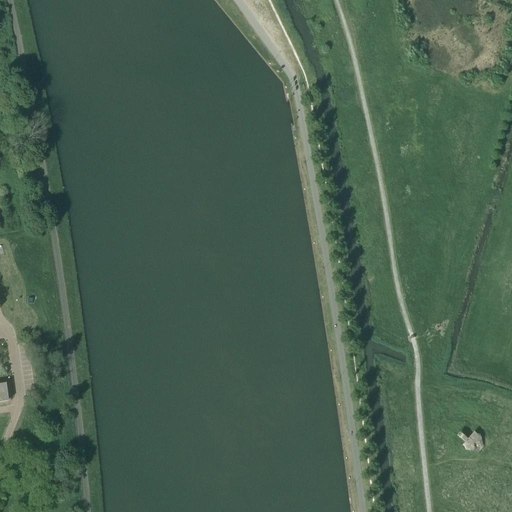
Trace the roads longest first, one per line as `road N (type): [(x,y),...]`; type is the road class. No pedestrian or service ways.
road 1 (unclassified): [(86,511),(46,190),(8,0)]
road 2 (unclassified): [(294,81),(360,511)]
